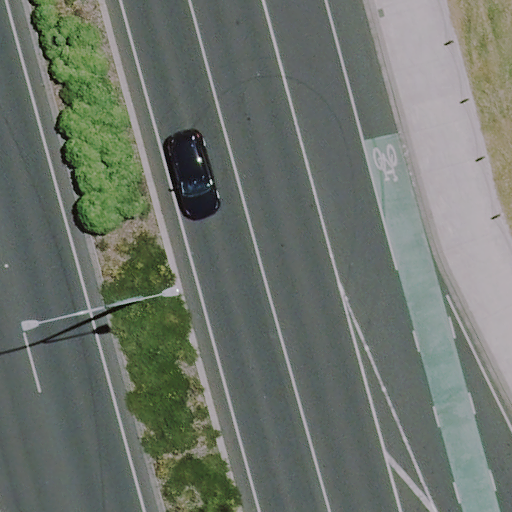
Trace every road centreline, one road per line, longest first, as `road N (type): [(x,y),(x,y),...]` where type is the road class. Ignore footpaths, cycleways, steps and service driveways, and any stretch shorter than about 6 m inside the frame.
road 1 (primary): [(213,0),(367,511)]
road 2 (primary): [(72,511),(0,244)]
